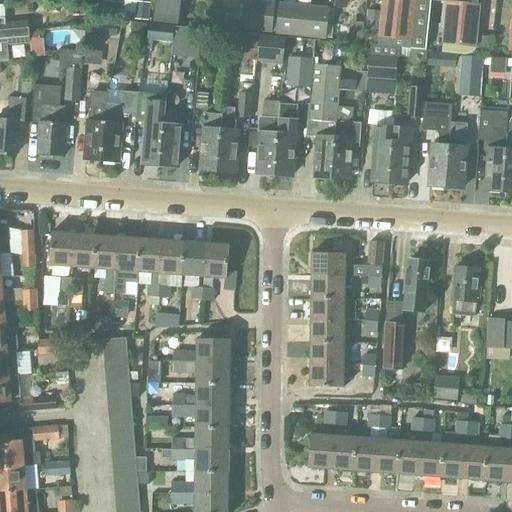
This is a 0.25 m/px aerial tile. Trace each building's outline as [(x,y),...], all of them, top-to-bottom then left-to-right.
[(155,0),(153,22),(177,26),(180,0),(155,0)] [(378,38),(411,41),(416,0),(414,0),(381,0),(381,11),(378,38)] [(419,0),(415,0),(416,0),(411,41),(410,48),(410,50),(426,51),(431,1),(419,0)] [(136,1),(134,19),(148,21),(150,3),(136,1)] [(275,35),(278,4),(248,1),(245,32),(275,35)] [(447,3),(441,53),(474,56),(474,54),(489,55),(491,38),(476,36),(479,7),(447,3)] [(278,4),(275,35),(300,38),(304,6),(278,4)] [(304,6),(300,38),(326,40),(329,9),(304,6)] [(377,44),(378,38),(381,11),(369,10),(365,42),(369,43),(377,44)] [(3,20),(0,20),(0,36),(27,34),(26,21),(4,23),(3,20)] [(95,34),(116,36),(117,23),(97,20),(95,34)] [(145,40),(147,23),(122,21),(120,35),(129,36),(129,38),(145,40)] [(149,25),(148,38),(171,40),(172,27),(149,25)] [(174,26),(171,55),(198,58),(201,28),(174,26)] [(27,34),(0,36),(0,47),(28,45),(27,34)] [(369,43),(368,56),(397,59),(398,47),(410,48),(411,41),(378,38),(377,44),(369,43)] [(257,39),(255,64),(281,66),(283,41),(257,39)] [(60,50),(58,70),(66,71),(64,102),(78,103),(80,72),(81,72),(83,51),(60,50)] [(409,66),(425,68),(426,53),(410,51),(410,57),(409,66)] [(397,59),(368,56),(365,79),(394,83),(397,59)] [(479,98),(482,60),(460,58),(459,96),(479,98)] [(286,60),(284,87),(309,89),(310,69),(311,62),(286,60)] [(306,121),(305,137),(317,138),(314,179),(332,180),(335,125),(338,71),(312,69),(310,69),(309,89),(306,121)] [(340,70),(339,90),(355,91),(357,71),(340,70)] [(32,101),(30,123),(40,124),(37,155),(41,155),(41,158),(50,159),(51,156),(63,157),(65,126),(64,126),(66,109),(59,109),(60,95),(44,94),(44,87),(33,86),(32,101)] [(408,119),(422,120),(424,89),(410,88),(408,119)] [(88,123),(85,160),(101,162),(105,111),(106,93),(91,91),(88,123)] [(239,92),(236,118),(249,120),(252,93),(239,92)] [(138,94),(136,118),(135,123),(146,124),(142,166),(159,167),(164,112),(166,97),(138,94)] [(197,95),(196,109),(207,110),(208,95),(197,95)] [(30,125),(30,123),(32,101),(10,99),(9,113),(8,113),(8,122),(0,121),(0,155),(4,156),(5,153),(17,154),(19,123),(30,125)] [(452,106),(437,105),(425,104),(422,132),(438,133),(437,146),(432,146),(429,187),(445,188),(450,132),(451,123),(452,106)] [(221,117),(217,172),(233,174),(237,132),(238,123),(232,122),(233,119),(233,110),(222,109),(221,117)] [(480,109),(477,140),(483,141),(491,150),(489,150),(486,191),(503,193),(508,120),(509,112),(493,110),(480,109)] [(119,113),(105,111),(101,162),(117,163),(121,126),(118,125),(119,113)] [(175,112),(164,112),(159,167),(176,168),(179,127),(174,127),(175,112)] [(217,172),(221,117),(205,115),(204,129),(203,129),(200,171),(217,172)] [(260,134),(258,176),(274,177),(277,122),(278,119),(261,118),(260,134)] [(511,120),(508,120),(503,193),(511,193),(511,120)] [(277,122),(274,177),(291,178),(293,136),(294,123),(289,122),(277,122)] [(450,132),(445,188),(462,189),(465,148),(467,125),(451,123),(450,132)] [(352,126),(335,125),(332,180),(348,181),(352,126)] [(375,142),(371,183),(389,184),(393,129),(376,128),(375,142)] [(393,129),(389,184),(405,185),(408,144),(409,130),(393,129)] [(20,232),(21,250),(34,250),(33,232),(20,232)] [(72,269),(74,235),(51,233),(49,267),(72,269)] [(96,236),(74,235),(72,269),(94,270),(96,236)] [(118,238),(96,236),(94,270),(106,271),(105,282),(104,282),(103,294),(114,295),(118,238)] [(114,295),(125,295),(136,296),(137,284),(140,239),(118,238),(114,295)] [(147,285),(159,286),(159,275),(162,241),(140,239),(137,284),(147,285)] [(184,243),(162,241),(159,275),(181,277),(184,243)] [(367,266),(369,266),(382,268),(384,243),(368,242),(367,266)] [(206,244),(184,243),(181,277),(203,278),(206,244)] [(206,244),(203,278),(226,280),(229,246),(206,244)] [(34,267),(34,250),(21,250),(22,268),(34,267)] [(311,277),(345,278),(365,278),(366,267),(350,267),(350,269),(345,269),(345,255),(311,254),(311,277)] [(405,292),(403,311),(424,313),(430,264),(408,262),(405,292)] [(369,268),(368,278),(380,279),(380,269),(369,268)] [(454,269),(451,301),(454,302),(452,316),(474,318),(476,303),(478,304),(480,291),(477,291),(479,271),(454,269)] [(345,278),(311,277),(311,299),(344,300),(345,278)] [(380,279),(368,278),(367,289),(379,290),(380,279)] [(59,291),(68,291),(70,291),(71,280),(60,279),(59,291)] [(71,280),(70,291),(81,292),(81,281),(71,280)] [(147,297),(150,297),(158,298),(159,286),(147,285),(147,297)] [(168,299),(169,287),(159,286),(158,298),(168,299)] [(190,300),(201,301),(202,290),(191,289),(190,300)] [(213,290),(202,290),(201,301),(212,302),(213,290)] [(22,302),(36,301),(36,291),(22,292),(22,302)] [(311,299),(310,321),(344,322),(344,300),(311,299)] [(37,312),(36,301),(22,302),(23,312),(37,312)] [(129,302),(115,301),(115,319),(129,320),(129,302)] [(366,312),(365,323),(377,324),(377,313),(366,312)] [(488,349),(511,350),(511,322),(508,322),(508,320),(490,319),(488,349)] [(344,322),(310,321),(310,343),(344,344),(344,322)] [(377,324),(365,323),(364,333),(376,334),(377,324)] [(405,325),(403,325),(385,324),(383,370),(403,371),(405,325)] [(102,340),(103,353),(127,351),(126,339),(102,340)] [(173,363),(230,364),(230,340),(196,340),(196,353),(173,353),(173,363)] [(48,342),(48,355),(58,355),(58,341),(48,342)] [(48,355),(48,342),(37,342),(38,356),(48,355)] [(310,343),(310,365),(343,366),(344,344),(310,343)] [(103,353),(104,364),(128,362),(127,351),(103,353)] [(0,378),(16,377),(14,352),(7,353),(0,353),(0,378)] [(363,356),(362,367),(374,368),(375,357),(363,356)] [(104,364),(105,376),(129,374),(128,362),(104,364)] [(196,374),(196,385),(230,386),(230,364),(173,363),(173,374),(196,374)] [(343,366),(310,365),(310,389),(343,389),(343,366)] [(374,368),(362,367),(362,378),(374,379),(374,368)] [(105,376),(106,386),(130,384),(129,374),(105,376)] [(16,377),(0,378),(0,403),(18,402),(16,377)] [(434,378),(433,388),(432,399),(457,402),(459,389),(459,380),(449,380),(434,378)] [(106,386),(107,397),(130,396),(130,384),(106,386)] [(229,408),(230,386),(196,385),(196,397),(195,407),(229,408)] [(107,397),(108,410),(131,408),(130,396),(107,397)] [(55,406),(67,405),(69,404),(68,397),(23,401),(24,413),(56,410),(55,406)] [(185,407),(185,397),(172,397),(172,407),(185,407)] [(195,419),(195,429),(229,430),(229,408),(195,407),(185,407),(172,407),(172,418),(195,419)] [(108,410),(108,420),(132,418),(131,408),(108,410)] [(324,425),(335,426),(336,414),(325,413),(324,425)] [(336,414),(335,426),(345,427),(346,415),(336,414)] [(368,428),(379,429),(380,417),(369,416),(368,428)] [(380,417),(379,429),(389,430),(390,418),(380,417)] [(108,420),(109,432),(133,430),(132,418),(108,420)] [(423,420),(413,420),(412,432),(422,432),(423,420)] [(423,420),(422,432),(433,433),(434,421),(423,420)] [(443,445),(441,479),(462,481),(467,424),(456,423),(456,434),(455,446),(443,445)] [(484,482),(487,448),(475,447),(476,436),(477,436),(478,424),(467,424),(462,481),(484,482)] [(499,438),(510,439),(510,427),(500,426),(499,438)] [(57,428),(33,430),(34,442),(58,439),(57,428)] [(229,430),(195,429),(195,441),(172,441),(171,451),(229,452),(229,430)] [(109,432),(110,444),(134,442),(133,430),(109,432)] [(331,471),(334,437),(311,435),(308,469),(331,471)] [(334,437),(331,471),(352,472),(355,438),(334,437)] [(355,438),(352,472),(375,474),(377,440),(355,438)] [(377,440),(375,474),(397,476),(399,442),(377,440)] [(0,469),(24,467),(22,442),(0,443),(0,469)] [(110,444),(111,456),(135,454),(134,442),(110,444)] [(399,442),(397,476),(419,477),(421,443),(399,442)] [(421,443),(419,477),(441,479),(443,445),(421,443)] [(509,450),(487,448),(484,482),(506,484),(509,450)] [(195,462),(195,473),(228,473),(229,452),(171,451),(171,462),(183,463),(183,462),(195,462)] [(136,466),(135,454),(111,456),(112,468),(136,466)] [(68,463),(44,465),(45,478),(69,476),(68,463)] [(112,468),(113,480),(137,478),(136,466),(112,468)] [(24,467),(0,469),(0,493),(26,492),(24,467)] [(171,494),(228,495),(228,473),(195,473),(194,485),(171,485),(171,494)] [(114,492),(138,490),(137,478),(113,480),(114,492)] [(114,492),(115,504),(139,503),(138,490),(114,492)] [(27,511),(26,492),(0,493),(0,511),(27,511)] [(227,511),(228,495),(171,494),(170,506),(182,506),(194,506),(193,511),(227,511)] [(58,511),(72,511),(71,502),(57,504),(58,511)] [(115,504),(115,511),(139,511),(139,503),(115,504)]
